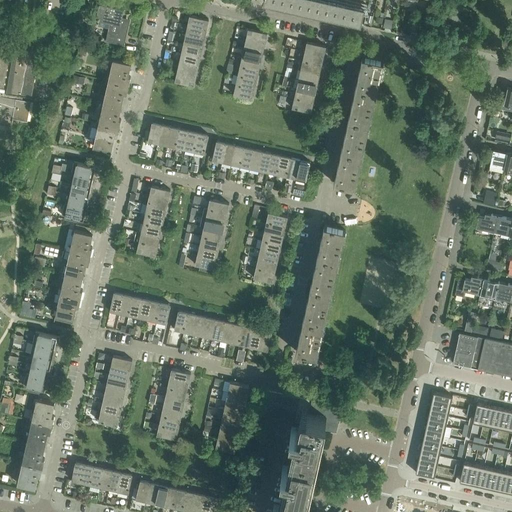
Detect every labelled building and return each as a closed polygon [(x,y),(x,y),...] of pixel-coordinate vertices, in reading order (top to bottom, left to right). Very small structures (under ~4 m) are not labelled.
[(349,0),(264,0),(264,1),(361,23),(365,3),(349,0)] [(125,9),(93,1),(92,5),(93,2),(100,3),(97,16),(98,17),(98,19),(112,22),(110,31),(108,31),(106,41),(124,45),(130,19),(123,18),(125,9)] [(190,15),(187,25),(206,29),(209,19),(190,15)] [(204,38),(206,29),(187,25),(185,34),(204,38)] [(246,38),(265,42),(268,32),(249,28),(246,38)] [(0,112),(4,113),(4,114),(4,113),(12,115),(11,118),(26,121),(26,120),(26,115),(27,115),(27,114),(28,107),(29,107),(28,107),(29,101),(30,102),(30,101),(19,99),(19,95),(30,97),(31,97),(30,96),(33,82),(33,81),(35,67),(36,67),(36,66),(35,66),(38,51),(39,51),(24,48),(26,38),(23,37),(23,38),(16,37),(16,36),(16,37),(9,36),(9,35),(9,36),(2,34),(2,33),(1,34),(0,34),(0,112)] [(202,48),(204,38),(185,34),(183,43),(202,48)] [(263,52),(265,42),(246,38),(244,47),(263,52)] [(307,41),(305,51),(324,55),(326,45),(307,41)] [(200,57),(202,48),(183,43),(181,53),(200,57)] [(261,61),(263,52),(244,47),(242,57),(261,61)] [(322,65),(324,55),(305,51),(303,60),(322,65)] [(198,66),(200,57),(181,53),(179,62),(198,66)] [(363,56),(334,182),(355,187),(383,61),(363,56)] [(259,70),(261,61),(242,57),(240,66),(259,70)] [(113,59),(108,80),(129,85),(131,76),(128,76),(131,63),(113,59)] [(320,74),(322,65),(303,60),(301,70),(320,74)] [(196,75),(198,66),(179,62),(177,71),(196,75)] [(257,80),(259,70),(240,66),(238,75),(257,80)] [(318,83),(320,74),(301,70),(299,79),(318,83)] [(196,75),(177,71),(175,81),(194,85),(196,75)] [(84,85),(86,76),(76,74),(74,82),(84,85)] [(255,89),(257,80),(238,75),(236,84),(255,89)] [(315,93),(318,83),(299,79),(296,89),(315,93)] [(127,93),(129,85),(108,80),(104,101),(122,105),(125,92),(127,93)] [(255,89),(236,84),(234,94),(253,98),(255,89)] [(500,91),(497,107),(511,110),(511,87),(507,87),(506,92),(500,91)] [(313,102),(315,93),(296,89),(294,98),(313,102)] [(313,102),(294,98),(292,107),(311,111),(313,102)] [(104,101),(99,123),(119,127),(121,119),(119,118),(122,105),(104,101)] [(152,121),(150,131),(148,141),(158,143),(162,124),(152,121)] [(117,136),(119,127),(99,123),(93,149),(106,152),(108,147),(112,148),(115,135),(117,136)] [(158,143),(167,145),(171,126),(162,124),(158,143)] [(181,128),(171,126),(167,145),(176,147),(181,128)] [(176,147),(185,149),(190,130),(181,128),(176,147)] [(199,132),(190,130),(185,149),(195,151),(199,132)] [(496,139),(509,142),(511,133),(498,130),(496,139)] [(209,134),(199,132),(195,151),(205,153),(209,134)] [(212,159),(222,161),(226,142),(217,140),(212,159)] [(236,144),(226,142),(222,161),(231,163),(236,144)] [(241,165),(245,146),(236,144),(231,163),(241,165)] [(254,149),(245,146),(241,165),(250,167),(254,149)] [(259,169),(263,151),(254,149),(250,167),(259,169)] [(490,165),(489,170),(503,173),(504,168),(507,152),(493,149),(490,165)] [(273,153),(263,151),(259,169),(268,171),(273,153)] [(268,171),(278,174),(282,155),(273,153),(268,171)] [(291,157),(282,155),(278,174),(287,176),(291,157)] [(301,159),(291,157),(287,176),(297,178),(301,159)] [(310,161),(301,159),(297,178),(306,180),(310,161)] [(74,161),(72,172),(96,178),(96,177),(93,176),(94,173),(97,173),(98,167),(74,161)] [(75,174),(73,184),(93,188),(94,188),(91,187),(92,183),(94,184),(96,178),(72,172),(71,173),(75,174)] [(73,184),(71,194),(91,199),(91,198),(89,198),(90,194),(92,194),(93,188),(73,184)] [(152,185),(149,195),(168,199),(171,190),(162,188),(152,185)] [(65,203),(65,204),(89,209),(87,208),(88,204),(90,205),(91,199),(71,194),(68,204),(65,203)] [(149,195),(147,204),(166,209),(168,199),(149,195)] [(496,203),(497,197),(485,195),(484,202),(496,203)] [(210,199),(208,208),(227,213),(229,203),(210,199)] [(88,215),(89,209),(65,204),(62,215),(84,220),(85,215),(88,215)] [(147,204),(145,213),(164,218),(166,209),(147,204)] [(206,217),(225,222),(227,213),(208,208),(206,217)] [(269,212),(266,222),(286,226),(288,216),(269,212)] [(485,216),(479,215),(476,227),(494,231),(495,229),(498,215),(486,212),(485,216)] [(145,213),(143,222),(162,227),(164,218),(145,213)] [(511,222),(511,218),(498,215),(495,229),(510,232),(511,222)] [(223,231),(225,222),(206,217),(202,217),(200,226),(204,227),(223,231)] [(143,222),(141,232),(160,236),(162,227),(143,222)] [(264,231),(284,235),(286,226),(266,222),(264,231)] [(76,224),(70,251),(90,255),(92,247),(90,246),(95,228),(76,224)] [(325,225),(301,332),(296,351),(317,356),(345,230),(325,225)] [(202,236),(221,240),(223,231),(204,227),(202,236)] [(136,231),(134,240),(139,241),(158,246),(160,236),(141,232),(136,231)] [(281,244),(284,235),(264,231),(262,240),(281,244)] [(219,250),(221,240),(202,236),(200,245),(219,250)] [(260,249),(279,254),(281,244),(262,240),(260,249)] [(139,241),(137,251),(156,255),(158,246),(139,241)] [(197,255),(217,259),(219,250),(200,245),(197,255)] [(277,263),(279,254),(260,249),(258,259),(277,263)] [(70,251),(65,272),(84,276),(87,263),(89,263),(90,255),(70,251)] [(217,259),(197,255),(195,264),(215,268),(217,259)] [(256,268),(275,272),(277,263),(258,259),(256,268)] [(502,270),(503,263),(496,261),(495,268),(502,270)] [(275,272),(256,268),(254,277),(273,281),(275,272)] [(65,272),(61,293),(81,298),(83,289),(81,289),(84,276),(65,272)] [(481,293),(481,291),(484,278),(472,275),(471,279),(465,277),(465,279),(459,278),(455,294),(464,296),(465,290),(481,293)] [(499,281),(484,278),(481,291),(481,293),(480,295),(495,299),(496,297),(499,281)] [(496,297),(511,300),(511,296),(511,283),(499,281),(496,297)] [(114,291),(112,300),(110,310),(120,312),(124,293),(114,291)] [(77,305),(79,306),(81,298),(61,293),(55,319),(73,323),(77,305)] [(133,295),(124,293),(120,312),(129,314),(133,295)] [(143,297),(133,295),(129,314),(138,316),(143,297)] [(152,299),(143,297),(138,316),(147,318),(152,299)] [(147,318),(157,321),(161,302),(152,299),(147,318)] [(40,306),(25,302),(22,312),(37,315),(40,306)] [(171,304),(161,302),(157,321),(166,323),(171,304)] [(188,312),(179,310),(174,329),(184,331),(188,312)] [(466,332),(501,338),(503,329),(491,326),(490,327),(475,325),(477,311),(470,310),(466,332)] [(184,331),(193,333),(198,314),(188,312),(184,331)] [(207,316),(198,314),(193,333),(202,335),(207,316)] [(216,318),(207,316),(202,335),(212,337),(216,318)] [(226,320),(216,318),(212,337),(221,339),(226,320)] [(235,322),(226,320),(221,339),(231,341),(235,322)] [(244,324),(235,322),(231,341),(240,343),(244,324)] [(253,326),(244,324),(240,343),(249,346),(253,326)] [(263,329),(253,326),(249,346),(258,348),(263,329)] [(272,331),(263,329),(258,348),(268,350),(272,331)] [(36,331),(34,342),(58,348),(58,347),(55,347),(56,343),(59,343),(60,337),(36,331)] [(511,343),(459,331),(459,332),(452,363),(511,375),(511,343)] [(34,342),(31,353),(55,358),(53,357),(54,353),(56,354),(58,348),(34,342)] [(54,364),(55,358),(31,353),(35,354),(32,364),(53,369),(53,368),(51,368),(51,364),(54,364)] [(113,355),(111,365),(130,369),(132,359),(113,355)] [(51,375),(53,369),(32,364),(30,374),(27,373),(26,374),(50,379),(51,379),(48,378),(49,374),(51,375)] [(109,374),(128,378),(130,369),(111,365),(109,374)] [(191,372),(182,370),(172,368),(170,378),(189,382),(191,372)] [(49,385),(50,379),(26,374),(24,385),(46,390),(47,385),(49,385)] [(126,388),(128,378),(109,374),(107,383),(126,388)] [(187,391),(189,382),(170,378),(168,387),(187,391)] [(249,386),(240,384),(230,381),(228,391),(247,396),(249,386)] [(105,392),(124,397),(126,388),(107,383),(105,392)] [(168,387),(166,397),(185,401),(187,391),(168,387)] [(340,406),(312,400),(266,390),(260,414),(290,420),(290,419),(301,421),(300,428),(292,426),(291,431),(299,433),(291,467),(283,465),(282,471),(290,472),(282,506),(275,504),(273,510),(281,511),(280,511),(304,511),(323,426),(335,428),(340,406)] [(228,391),(226,400),(245,404),(247,396),(228,391)] [(434,391),(431,402),(450,406),(453,395),(434,391)] [(30,392),(27,407),(35,408),(33,419),(52,424),(54,415),(52,415),(53,410),(55,402),(38,398),(39,394),(30,392)] [(122,406),(124,397),(105,392),(103,402),(122,406)] [(164,405),(183,410),(185,401),(166,397),(164,405)] [(224,410),(243,414),(245,404),(226,400),(224,410)] [(101,411),(120,415),(122,406),(103,402),(101,411)] [(431,402),(429,412),(448,416),(450,406),(431,402)] [(477,402),(473,421),(483,423),(488,404),(477,402)] [(488,404),(483,423),(493,426),(498,407),(488,404)] [(180,419),(183,410),(164,405),(161,415),(180,419)] [(498,407),(493,426),(503,428),(508,409),(498,407)] [(511,409),(508,409),(503,428),(511,429),(511,409)] [(241,423),(243,414),(224,410),(222,419),(241,423)] [(120,415),(101,411),(99,420),(118,425),(120,415)] [(429,412),(427,422),(446,426),(448,416),(429,412)] [(161,415),(159,424),(178,429),(180,419),(161,415)] [(33,419),(28,441),(46,445),(49,432),(51,432),(52,424),(33,419)] [(239,433),(241,423),(222,419),(220,428),(239,433)] [(427,422),(425,432),(444,436),(446,426),(427,422)] [(178,429),(159,424),(157,434),(176,438),(178,429)] [(237,442),(239,433),(220,428),(218,437),(237,442)] [(425,432),(423,441),(442,446),(444,436),(425,432)] [(237,442),(218,437),(216,447),(235,451),(237,442)] [(28,441),(23,461),(43,466),(45,458),(43,457),(46,445),(28,441)] [(423,441),(420,451),(439,456),(442,446),(423,441)] [(420,451),(418,461),(437,466),(439,456),(420,451)] [(23,461),(18,483),(36,487),(39,474),(41,474),(43,466),(23,461)] [(82,482),(86,463),(76,461),(72,480),(82,482)] [(418,461),(416,472),(435,476),(437,466),(418,461)] [(464,461),(460,480),(470,483),(474,464),(464,461)] [(82,482),(91,484),(95,465),(86,463),(82,482)] [(474,464),(470,483),(480,485),(484,466),(474,464)] [(104,467),(95,465),(91,484),(100,486),(104,467)] [(484,466),(480,485),(490,487),(494,468),(484,466)] [(100,486),(110,488),(114,469),(104,467),(100,486)] [(494,468),(490,487),(500,489),(504,470),(494,468)] [(123,471),(114,469),(110,488),(119,490),(123,471)] [(511,472),(504,470),(500,489),(510,492),(511,482),(511,472)] [(132,473),(123,471),(119,490),(128,492),(132,473)] [(150,482),(141,479),(136,498),(146,500),(150,482)] [(159,484),(150,482),(146,500),(155,503),(159,484)] [(169,486),(159,484),(155,503),(164,505),(169,486)] [(178,488),(169,486),(164,505),(174,507),(178,488)] [(187,490),(178,488),(174,507),(183,509),(187,490)] [(196,492),(187,490),(183,509),(192,511),(196,492)] [(201,511),(206,494),(196,492),(192,511),(197,511),(201,511)] [(211,511),(215,496),(206,494),(201,511),(211,511)] [(220,511),(224,498),(215,496),(211,511),(220,511)] [(231,511),(234,500),(224,498),(220,511),(231,511)]
